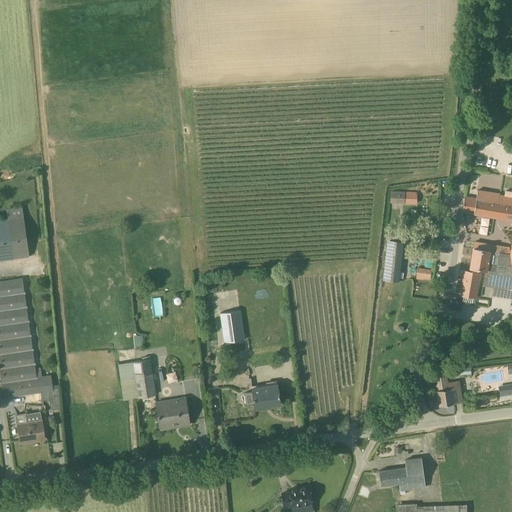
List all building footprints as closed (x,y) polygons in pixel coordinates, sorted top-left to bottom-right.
[(390,191),(390,203),(417,203),(417,192),(390,191)] [(467,271),(463,296),(478,298),(482,274),(480,274),(481,269),(485,270),(483,286),(494,288),(493,296),(511,298),(511,192),(505,191),(504,196),(489,194),(488,201),(465,197),(462,212),(511,219),(511,246),(511,255),(499,253),(489,252),(489,251),(473,249),(470,268),(471,268),(470,272),(467,271)] [(21,207),(6,209),(7,220),(0,220),(0,260),(13,259),(29,256),(21,207)] [(403,242),(388,240),(383,280),(399,282),(403,242)] [(432,270),(417,268),(416,279),(430,281),(432,270)] [(22,278),(0,281),(0,374),(3,398),(41,392),(53,391),(52,388),(51,376),(37,378),(22,278)] [(240,310),(220,313),(224,343),(244,340),(240,310)] [(123,400),(155,395),(152,371),(150,359),(117,365),(123,400)] [(450,383),(447,384),(446,376),(435,378),(439,406),(454,403),(450,383)] [(277,384),(252,388),(252,391),(244,393),(246,405),(254,403),(255,410),(265,409),(264,407),(281,404),(277,384)] [(58,388),(52,388),(53,391),(41,392),(42,401),(50,400),(51,408),(60,407),(58,388)] [(186,398),(156,403),(160,429),(190,425),(186,398)] [(42,420),(27,423),(25,413),(18,414),(19,424),(18,424),(21,443),(32,442),(32,440),(44,438),(42,420)] [(422,458),(405,460),(406,468),(379,471),(381,486),(399,484),(400,490),(425,487),(422,458)] [(309,486),(289,489),(290,492),(282,493),(284,507),(293,505),(293,508),(312,504),(309,486)] [(360,495),(366,498),(369,491),(363,488),(360,495)]
